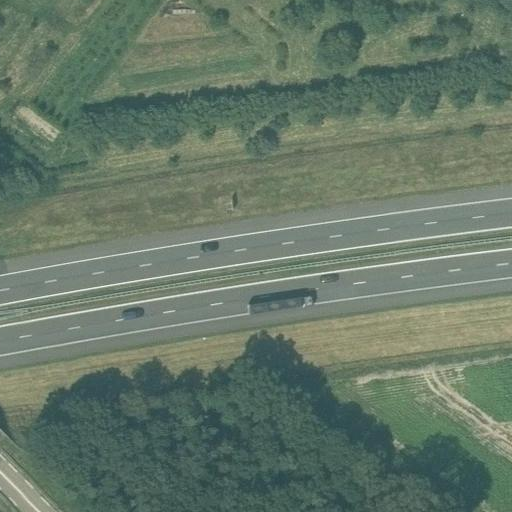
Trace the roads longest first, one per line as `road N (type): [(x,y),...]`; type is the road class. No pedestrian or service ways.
road 1 (motorway): [(511,211),(0,289)]
road 2 (motorway): [(0,340),(511,262)]
